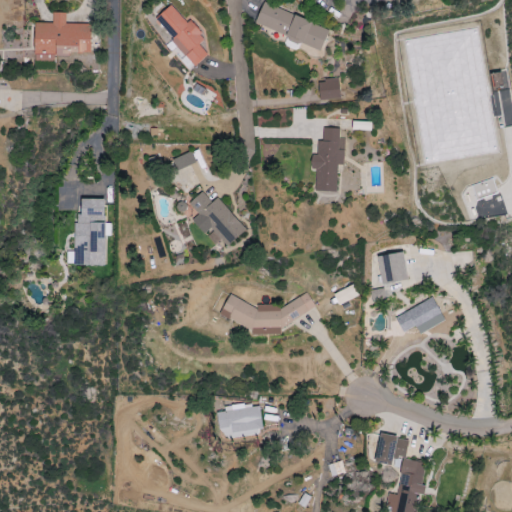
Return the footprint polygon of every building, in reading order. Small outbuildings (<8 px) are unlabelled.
[(154,20),(195,66),(207,55),(198,45),(204,39),(172,4),(154,20)] [(329,27),(262,4),(255,24),(289,36),(286,45),(306,52),(308,47),(320,51),(329,27)] [(34,53),(91,54),(92,24),(65,24),(65,13),(52,12),(52,23),(35,23),(34,53)] [(318,81),(320,100),(340,99),(338,79),(318,81)] [(337,192),(337,165),(343,165),(344,139),(339,139),(339,128),(323,128),(323,140),(317,140),(317,155),(310,155),(310,169),(315,169),(314,191),(337,192)] [(178,171),(196,162),(190,151),(172,160),(178,171)] [(504,215),(495,179),(471,185),(479,221),(504,215)] [(217,197),(211,202),(202,192),(188,203),(198,215),(191,220),(203,234),(211,228),(227,247),(245,230),(217,197)] [(105,266),(105,199),(81,198),(81,215),(74,215),(74,266),(105,266)] [(382,285),(408,279),(402,252),(376,257),(382,285)] [(338,305),(358,297),(353,285),(333,294),(338,305)] [(280,335),(280,327),(315,309),(307,293),(280,308),(273,305),(261,305),(256,308),(228,295),(219,315),(249,329),(253,335),(280,335)] [(417,332),(442,321),(432,298),(404,311),(402,307),(392,312),(402,333),(415,327),(417,332)] [(263,433),(259,407),(244,409),(243,404),(224,407),(224,412),(217,413),(221,439),(263,433)] [(405,459),(407,439),(378,436),(376,463),(392,465),(392,458),(405,459)] [(427,464),(405,459),(397,495),(389,493),(385,511),(414,511),(418,494),(421,495),(427,464)]
